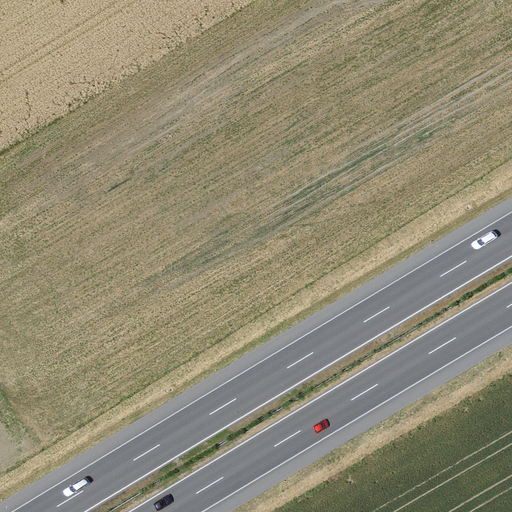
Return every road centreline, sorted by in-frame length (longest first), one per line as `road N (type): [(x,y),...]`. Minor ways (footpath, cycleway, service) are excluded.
road 1 (motorway): [(511,234),(50,511)]
road 2 (motorway): [(166,511),(511,305)]
